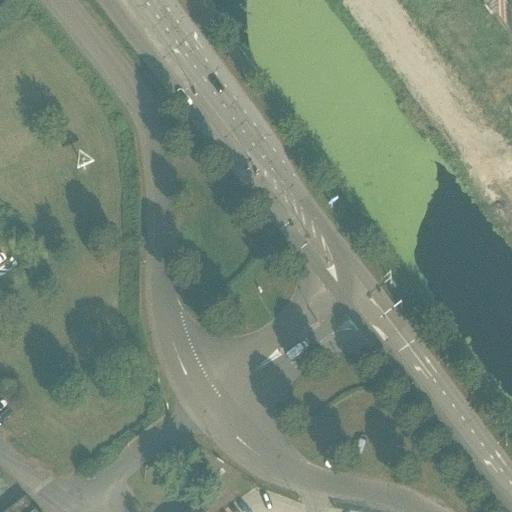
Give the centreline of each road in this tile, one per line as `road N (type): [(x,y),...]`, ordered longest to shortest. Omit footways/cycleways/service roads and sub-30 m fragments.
road 1 (unclassified): [(204,411),(160,307),(156,153),(143,110),(62,0)]
road 2 (secondary): [(106,0),(337,297)]
road 3 (secondary): [(369,293),(149,0)]
road 4 (unclassified): [(413,511),(249,450),(204,411)]
road 5 (secondary): [(511,479),(369,293)]
road 6 (secondary): [(359,326),(499,511)]
road 7 (track): [(500,175),(364,0)]
road 8 (unclassified): [(204,411),(277,378),(359,326)]
road 9 (unclassified): [(337,297),(262,349),(204,411)]
road 10 (unknown): [(204,411),(96,479)]
